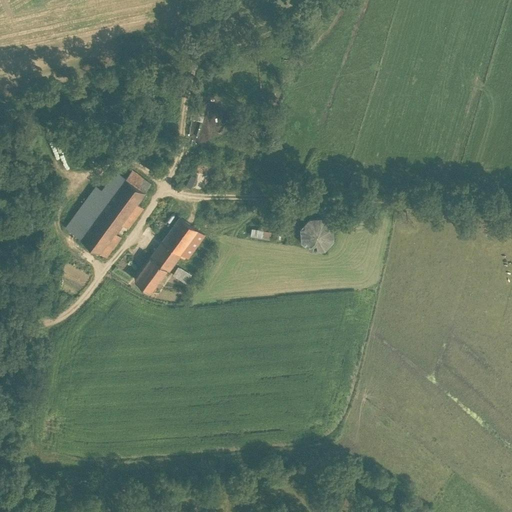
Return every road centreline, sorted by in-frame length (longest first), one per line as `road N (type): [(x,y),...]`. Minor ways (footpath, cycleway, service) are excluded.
road 1 (track): [(0,323),(47,329),(146,220),(185,127),(202,0)]
road 2 (track): [(0,108),(227,48),(273,29),(312,0)]
